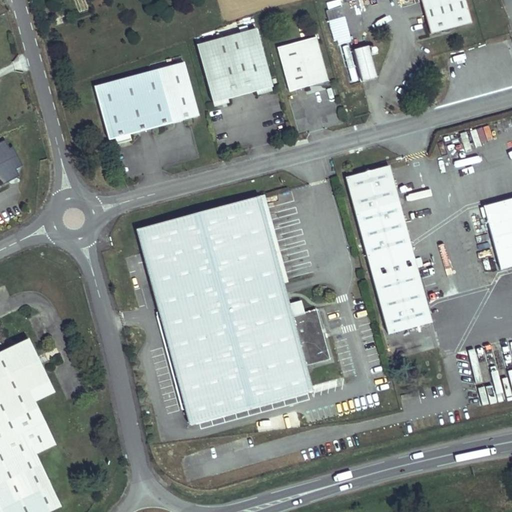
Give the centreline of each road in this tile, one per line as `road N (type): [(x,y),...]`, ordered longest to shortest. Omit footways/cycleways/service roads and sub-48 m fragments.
road 1 (unclassified): [(92,210),(511,97)]
road 2 (unclassified): [(80,238),(107,323),(141,495)]
road 3 (unclassified): [(20,0),(69,198)]
road 4 (secondary): [(511,440),(332,484)]
